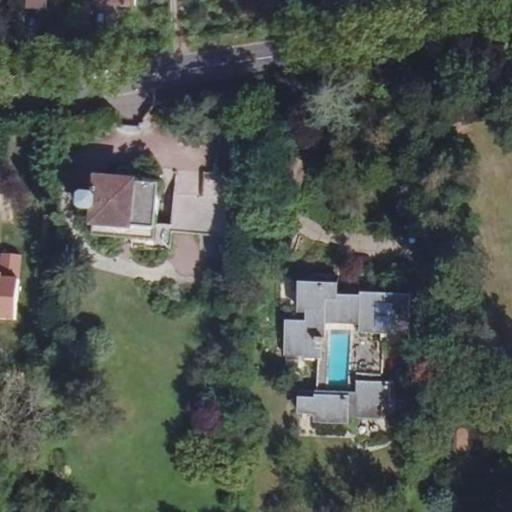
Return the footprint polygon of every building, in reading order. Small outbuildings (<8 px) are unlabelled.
[(261,130),(251,129),(250,134),(249,157),(259,157),(261,130)] [(249,157),(250,134),(219,133),(217,171),(249,172),(249,157)] [(119,181),(132,182),(133,169),(120,169),(119,181)] [(177,169),(172,227),(228,231),(233,174),(177,169)] [(156,241),(157,226),(161,184),(132,182),(119,181),(98,179),(96,194),(85,193),(81,197),(80,208),(83,212),(95,213),(93,236),(156,241)] [(59,216),(43,216),(40,250),(56,251),(59,216)] [(172,227),(157,226),(156,241),(155,250),(172,252),(174,233),(228,238),(228,231),(172,227)] [(20,255),(2,254),(1,275),(0,274),(0,319),(16,321),(20,255)] [(360,413),(387,414),(388,400),(394,400),(395,376),(385,376),(386,331),(410,332),(412,286),(363,285),(363,289),(347,288),(348,274),(300,272),(298,315),(287,314),(286,352),(305,353),(305,355),(318,355),(317,392),(300,392),(300,407),(316,407),(315,420),(358,421),(360,413)]
